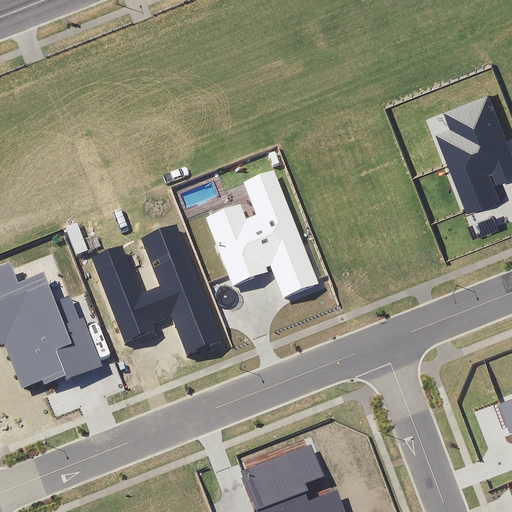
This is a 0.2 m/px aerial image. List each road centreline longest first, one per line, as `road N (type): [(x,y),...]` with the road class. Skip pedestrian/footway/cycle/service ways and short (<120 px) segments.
road 1 (residential): [(0,496),(373,352)]
road 2 (residential): [(373,352),(435,511)]
road 3 (residential): [(373,352),(511,297)]
